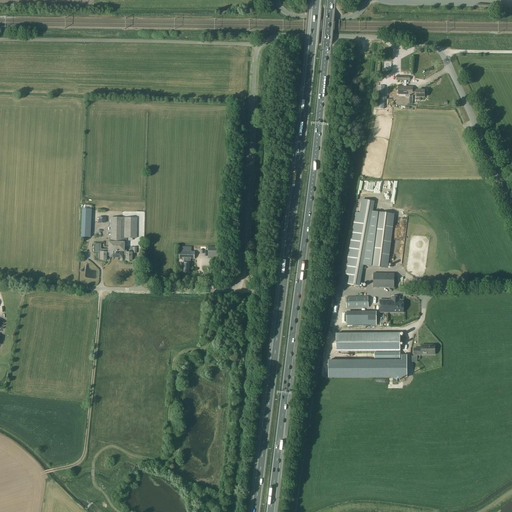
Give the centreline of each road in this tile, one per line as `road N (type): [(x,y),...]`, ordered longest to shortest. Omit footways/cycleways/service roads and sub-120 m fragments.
road 1 (trunk): [(270,511),(330,0)]
road 2 (unclassified): [(0,282),(234,286),(244,269),(258,45)]
road 3 (motorway): [(309,65),(255,511)]
road 4 (unclassified): [(258,45),(291,34),(332,35),(441,52),(511,204)]
road 5 (track): [(117,511),(94,484),(94,459),(113,446),(163,461),(173,456),(174,364),(180,353),(212,341),(238,291)]
road 6 (unclassified): [(258,45),(0,40)]
road 7 (track): [(42,472),(84,455),(99,288)]
road 8 (unclassified): [(382,0),(511,4)]
